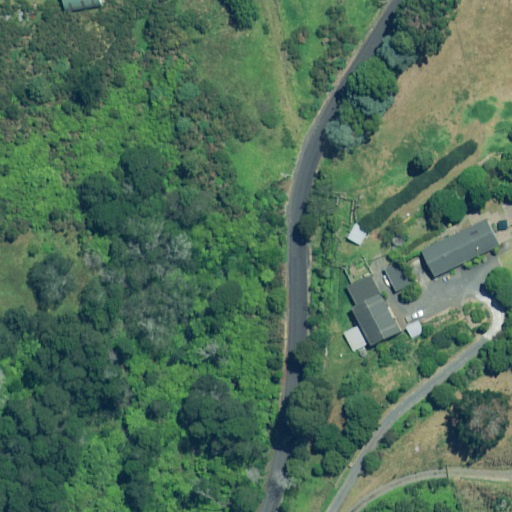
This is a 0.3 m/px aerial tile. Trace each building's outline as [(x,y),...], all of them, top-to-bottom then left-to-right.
[(105,5),(104,0),(63,0),(66,12),(105,5)] [(503,246),(490,219),(424,250),(436,277),(503,246)] [(369,231),(358,225),(349,239),(361,246),(369,231)] [(412,285),(401,262),(386,269),(397,292),(412,285)] [(360,324),(344,332),(352,351),(369,343),(371,348),(400,335),(372,274),(346,286),(356,307),(353,309),(360,324)] [(424,333),(420,322),(406,327),(410,338),(424,333)]
